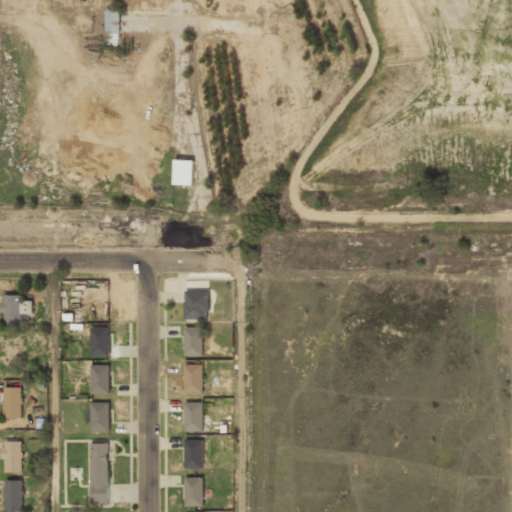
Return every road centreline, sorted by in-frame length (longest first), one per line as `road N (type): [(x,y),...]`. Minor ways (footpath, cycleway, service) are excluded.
road 1 (residential): [(147,511),(147,261)]
road 2 (residential): [(0,262),(236,261)]
